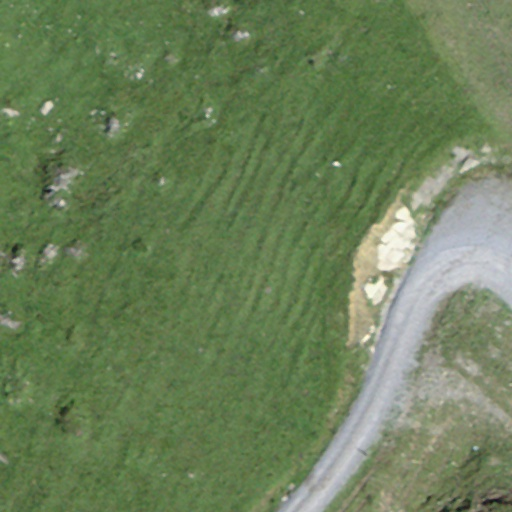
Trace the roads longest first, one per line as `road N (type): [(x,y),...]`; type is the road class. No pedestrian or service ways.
road 1 (track): [(511,268),(493,225),(446,248),(351,444),(293,511)]
road 2 (track): [(511,450),(482,353),(511,275)]
